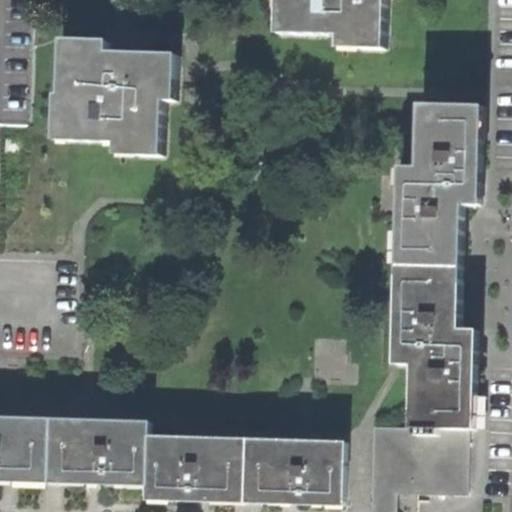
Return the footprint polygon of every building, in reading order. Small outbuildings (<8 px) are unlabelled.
[(341,50),(388,51),(389,0),(286,0),(287,1),(282,1),(281,38),(341,40),(341,50)] [(180,82),(181,58),(132,56),(111,55),(111,43),(67,42),(65,97),(61,97),(59,141),(121,143),(120,155),(142,155),(142,157),(165,158),(167,103),(177,103),(178,82),(180,82)] [(402,233),(401,268),(464,270),(465,238),(465,209),(476,210),(476,187),(483,187),(483,178),(485,110),(422,109),(421,170),(404,170),(404,192),(406,192),(405,233),(402,233)] [(416,366),(414,431),(471,432),(479,432),(479,397),(478,397),(479,359),(479,354),(473,354),(474,333),(463,333),(464,299),(464,270),(401,268),(400,302),(403,303),(402,344),(399,344),(398,366),(416,366)] [(16,483),(52,484),(55,419),(0,417),(0,479),(16,480),(16,483)] [(129,486),(150,486),(151,438),(151,422),(55,419),(52,484),(86,485),(86,482),(109,483),(129,483),(129,486)] [(414,431),(376,429),(373,511),(397,511),(398,494),(469,497),(471,432),(414,431)] [(215,503),(250,504),(251,441),(151,438),(150,486),(149,500),(176,501),(176,499),(199,500),(215,501),(215,503)] [(326,506),(348,507),(350,443),(251,441),(250,504),(285,505),(285,503),(304,504),(326,504),(326,506)]
